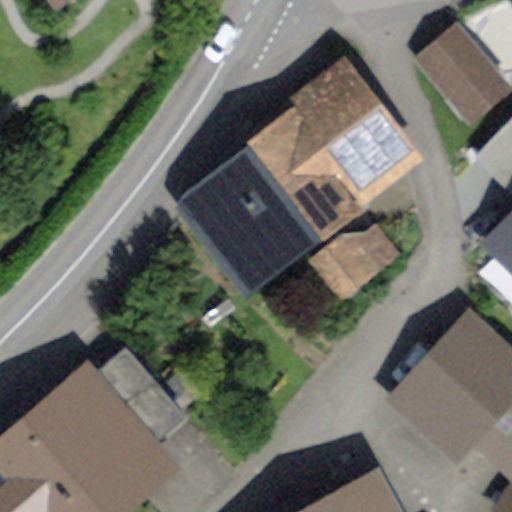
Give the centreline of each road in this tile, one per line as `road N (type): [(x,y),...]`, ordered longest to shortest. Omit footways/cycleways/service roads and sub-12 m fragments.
road 1 (primary): [(253,5),(159,159),(0,341)]
road 2 (residential): [(253,5),(385,0)]
